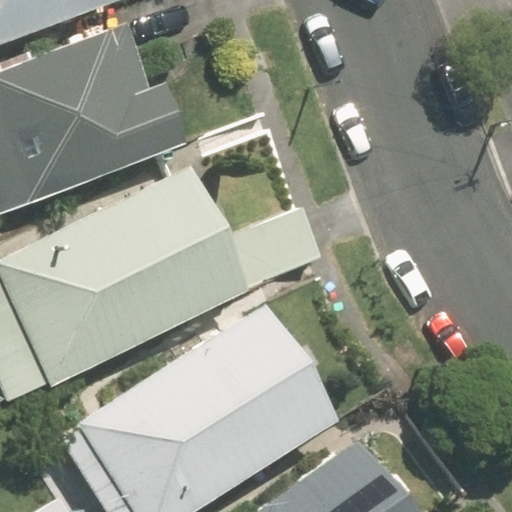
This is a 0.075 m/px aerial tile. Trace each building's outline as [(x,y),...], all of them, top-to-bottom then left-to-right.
[(0,0),(0,35),(88,0),(0,0)] [(0,200),(167,134),(142,72),(129,77),(106,19),(17,55),(14,46),(0,50),(0,200)] [(170,165),(0,247),(0,395),(3,401),(231,291),(170,165)] [(69,434),(26,463),(43,488),(67,472),(94,511),(176,511),(324,411),(246,296),(62,422),(69,434)] [(351,464),(333,440),(236,511),(394,511),(385,499),(399,488),(370,449),(351,464)] [(78,511),(62,483),(13,511),(78,511)]
